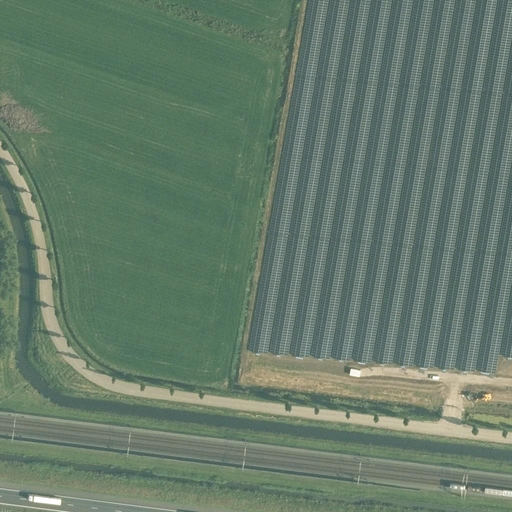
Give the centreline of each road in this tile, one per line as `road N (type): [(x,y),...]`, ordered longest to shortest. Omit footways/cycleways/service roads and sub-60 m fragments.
road 1 (unclassified): [(511,437),(101,382),(55,338),(31,213),(0,153)]
road 2 (motorway): [(122,511),(0,496)]
